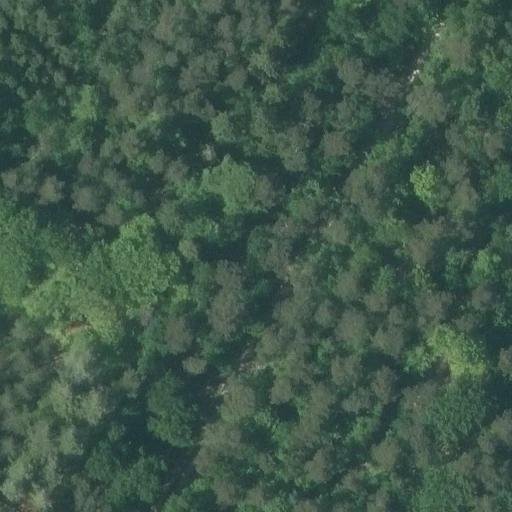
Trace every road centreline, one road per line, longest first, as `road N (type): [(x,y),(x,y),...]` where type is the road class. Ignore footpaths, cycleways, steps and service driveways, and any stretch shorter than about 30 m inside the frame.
road 1 (unknown): [(141,511),(212,363),(422,0)]
road 2 (track): [(304,0),(122,304)]
road 3 (unknown): [(0,259),(107,337),(163,356),(203,382)]
road 4 (track): [(122,304),(7,511)]
